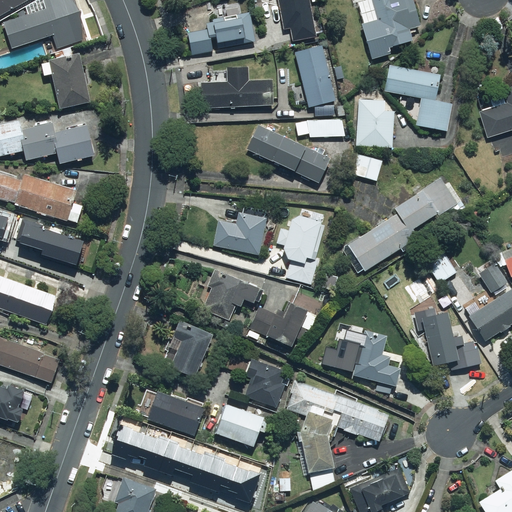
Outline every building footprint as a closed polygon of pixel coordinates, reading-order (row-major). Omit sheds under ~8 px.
[(0,0),(0,18),(28,0),(0,0)] [(74,0),(46,0),(28,6),(31,14),(3,23),(11,49),(52,36),(56,49),(87,40),(74,0)] [(310,0),(278,0),(284,30),(292,29),(294,42),(318,37),(310,0)] [(368,0),(374,22),(362,25),(370,61),(391,56),(390,49),(413,43),(410,30),(421,27),(414,0),(368,0)] [(188,35),(192,56),(256,42),(250,13),(212,21),(214,30),(188,35)] [(323,47),(296,54),(309,109),(336,102),(323,47)] [(80,54),(42,64),(45,77),(51,75),(59,110),(92,102),(80,54)] [(342,61),(332,63),(335,80),(345,79),(342,61)] [(200,83),(201,110),(274,107),(273,80),(249,80),(249,67),(225,68),(226,82),(200,83)] [(441,76),(389,67),(385,92),(419,98),(415,126),(446,131),(452,99),(437,96),(441,76)] [(477,113),(485,138),(511,129),(511,85),(500,90),(505,104),(477,113)] [(377,90),(359,89),(356,148),(392,149),(393,112),(384,111),(384,102),(377,102),(377,90)] [(310,135),(310,138),(344,137),(344,119),(297,120),(298,136),(310,135)] [(19,120),(0,125),(0,158),(23,152),(26,163),(56,154),(59,166),(95,156),(87,125),(53,134),(50,123),(22,131),(19,120)] [(330,160),(258,126),(246,152),(318,186),(330,160)] [(382,162),(357,154),(351,174),(376,181),(382,162)] [(0,174),(0,198),(15,203),(14,205),(77,224),(83,207),(73,204),(76,191),(23,175),(22,181),(0,174)] [(393,211),(396,216),(342,248),(357,275),(365,270),(368,277),(407,255),(403,247),(466,211),(449,183),(445,185),(442,180),(422,191),(424,193),(393,211)] [(218,221),(214,246),(259,255),(266,219),(263,218),(265,212),(244,208),(243,214),(239,213),(237,225),(218,221)] [(0,238),(3,239),(10,216),(0,212),(0,238)] [(318,261),(314,260),(318,248),(318,245),(320,240),(323,227),(317,219),(303,217),(294,221),(286,250),(290,258),(285,278),(311,285),(318,261)] [(42,226),(25,221),(19,245),(42,251),(41,255),(76,266),(83,243),(41,229),(42,226)] [(511,249),(497,254),(501,267),(506,265),(510,278),(511,276),(511,249)] [(442,250),(425,262),(439,282),(456,271),(442,250)] [(478,273),(495,300),(480,310),(476,303),(466,309),(487,341),(511,324),(511,288),(495,262),(478,273)] [(263,291),(214,270),(207,288),(211,290),(203,310),(229,321),(235,306),(241,308),(244,299),(257,305),(263,291)] [(427,274),(412,285),(425,303),(440,292),(427,274)] [(57,297),(0,276),(0,310),(47,327),(57,297)] [(260,308),(251,329),(292,347),(301,327),(310,331),(317,316),(288,303),(281,318),(260,308)] [(447,312),(420,319),(434,369),(460,362),(447,312)] [(212,336),(180,322),(173,338),(182,342),(170,369),(193,379),(212,336)] [(386,336),(364,331),(354,377),(380,382),(378,391),(391,394),(393,386),(397,387),(400,369),(389,367),(391,357),(382,355),(386,336)] [(0,339),(0,366),(51,384),(59,360),(0,339)] [(282,370),(252,360),(251,363),(244,360),(240,372),(245,374),(244,376),(251,379),(245,398),(277,409),(284,389),(281,387),(284,377),(280,376),(282,370)] [(392,417),(301,378),(293,399),(311,407),(300,442),(312,491),(336,481),(327,437),(332,425),(380,446),(392,417)] [(0,418),(7,422),(7,420),(18,424),(23,410),(18,408),(24,392),(8,386),(6,390),(0,387),(0,418)] [(204,408),(157,392),(147,421),(194,437),(204,408)] [(263,419),(226,405),(215,434),(253,448),(263,419)] [(141,448),(136,475),(172,481),(207,469),(199,444),(188,447),(186,442),(169,448),(171,453),(170,453),(141,448)] [(399,470),(352,488),(360,511),(382,511),(380,506),(409,495),(399,470)] [(478,500),(485,511),(511,511),(511,471),(493,484),(496,489),(478,500)] [(149,511),(157,491),(124,479),(115,504),(123,507),(120,511),(149,511)] [(332,511),(314,500),(306,511),(332,511)]
